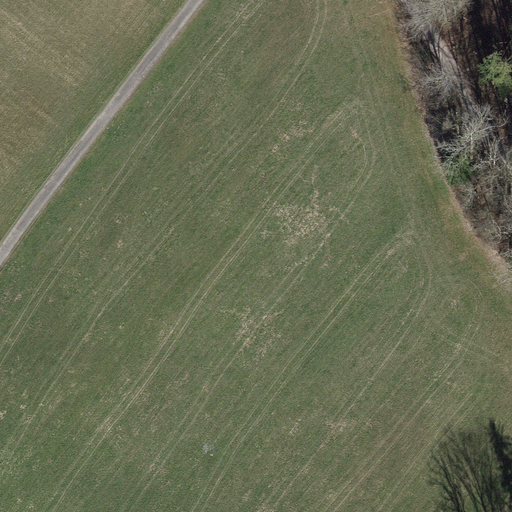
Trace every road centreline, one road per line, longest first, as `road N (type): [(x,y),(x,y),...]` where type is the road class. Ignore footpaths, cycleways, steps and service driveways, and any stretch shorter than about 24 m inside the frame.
road 1 (track): [(0,262),(36,203),(202,0)]
road 2 (track): [(511,157),(485,137),(408,0)]
